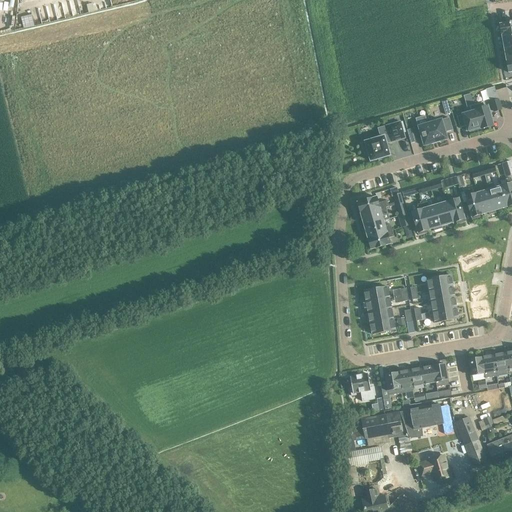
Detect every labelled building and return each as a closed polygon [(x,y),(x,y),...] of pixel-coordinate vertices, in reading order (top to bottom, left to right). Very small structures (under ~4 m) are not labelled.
[(21,23),(31,22),(29,9),(20,10),(21,23)] [(502,37),(511,34),(511,22),(500,25),(502,37)] [(511,34),(502,37),(504,48),(511,46),(511,34)] [(491,102),(494,112),(501,110),(498,100),(491,102)] [(483,103),(475,105),(482,129),(493,126),(487,107),(484,108),(483,103)] [(481,129),(482,129),(475,105),(470,107),(471,112),(463,115),(457,117),(460,128),(466,126),(468,131),(469,131),(470,132),(476,130),(476,129),(481,127),(481,129)] [(448,118),(441,120),(430,123),(435,143),(447,139),(445,133),(452,131),(448,118)] [(426,125),(418,127),(424,146),(435,143),(430,123),(429,119),(425,120),(426,125)] [(371,162),(378,159),(378,160),(383,158),(390,156),(386,143),(391,142),(405,138),(400,122),(387,126),(389,136),(384,137),(365,142),(365,143),(362,144),(364,153),(368,152),(371,162)] [(410,143),(417,141),(414,128),(407,130),(410,143)] [(506,149),(485,154),(487,161),(508,156),(506,149)] [(387,167),(401,164),(400,158),(386,161),(387,167)] [(494,166),(483,169),(484,175),(495,172),(494,166)] [(473,178),(484,175),(483,169),(472,173),(473,178)] [(506,208),(511,205),(511,182),(511,178),(505,179),(507,185),(500,187),(506,208)] [(429,185),(430,191),(442,188),(440,182),(429,185)] [(506,208),(500,187),(495,189),(493,183),(487,185),(495,211),(506,208)] [(430,191),(429,185),(418,188),(419,194),(430,191)] [(483,214),(489,213),(489,215),(496,213),(495,211),(487,185),(481,186),(483,192),(477,194),(483,214)] [(483,214),(477,194),(471,196),(469,190),(464,192),(464,193),(467,202),(472,220),(480,218),(479,216),(483,214)] [(397,206),(403,204),(400,194),(394,196),(397,206)] [(376,197),(357,203),(361,215),(380,209),(388,206),(387,201),(378,204),(376,197)] [(456,222),(457,224),(465,222),(458,199),(446,203),(452,223),(456,222)] [(442,229),(441,227),(435,206),(428,208),(427,202),(422,204),(429,230),(433,229),(434,231),(442,229)] [(446,203),(435,206),(441,227),(452,223),(446,203)] [(406,214),(403,204),(397,206),(400,216),(406,214)] [(419,211),(412,213),(414,220),(418,236),(427,233),(426,231),(429,230),(422,204),(417,205),(419,211)] [(383,220),(380,209),(361,215),(364,226),(383,220)] [(383,220),(364,226),(367,238),(392,230),(390,225),(385,227),(383,220)] [(390,244),(388,238),(394,236),(392,230),(367,238),(371,250),(390,244)] [(427,280),(429,291),(453,286),(451,275),(427,280)] [(429,291),(431,301),(455,297),(453,286),(429,291)] [(364,291),(366,302),(390,298),(388,287),(364,291)] [(456,308),(455,297),(431,301),(433,312),(456,308)] [(392,309),(390,298),(366,302),(368,313),(392,309)] [(433,312),(435,323),(458,319),(456,308),(433,312)] [(368,313),(370,323),(393,319),(392,309),(368,313)] [(372,335),(395,330),(393,319),(370,323),(372,335)] [(505,354),(493,356),(497,377),(508,374),(507,369),(505,354)] [(484,374),(485,379),(497,377),(493,356),(481,358),(484,374)] [(478,358),(478,357),(471,358),(471,360),(469,360),(472,376),(484,374),(481,358),(478,358)] [(433,367),(436,382),(436,387),(449,385),(445,364),(443,365),(442,363),(435,365),(435,366),(433,367)] [(433,367),(421,369),(424,385),(436,382),(433,367)] [(409,371),(412,387),(424,385),(421,369),(409,371)] [(413,392),(412,387),(409,371),(397,373),(401,394),(413,392)] [(381,390),(383,400),(390,399),(389,396),(401,394),(397,373),(395,373),(395,372),(387,373),(387,375),(385,375),(387,389),(381,390)] [(362,401),(375,399),(372,388),(370,388),(368,374),(350,377),(352,388),(350,388),(351,396),(356,395),(356,393),(361,392),(362,401)] [(440,409),(439,405),(400,412),(409,440),(423,437),(422,428),(443,425),(444,433),(453,431),(449,408),(440,409)] [(387,435),(388,439),(403,436),(398,413),(362,420),(362,418),(349,420),(353,441),(366,439),(367,448),(381,445),(380,436),(387,435)] [(491,417),(483,420),(483,421),(486,429),(494,426),(492,421),(491,417)] [(477,441),(470,423),(468,418),(457,422),(466,445),(465,446),(473,467),(487,461),(478,440),(477,441)] [(511,435),(511,436),(487,446),(494,464),(511,456),(511,435)] [(365,446),(359,452),(364,458),(360,463),(368,472),(380,462),(365,446)] [(431,474),(433,482),(452,476),(446,455),(431,459),(431,461),(416,465),(421,479),(428,477),(428,475),(431,474)] [(380,481),(382,487),(390,484),(388,479),(380,481)] [(378,489),(369,491),(361,493),(363,501),(362,501),(364,511),(387,511),(385,496),(380,497),(378,489)]
